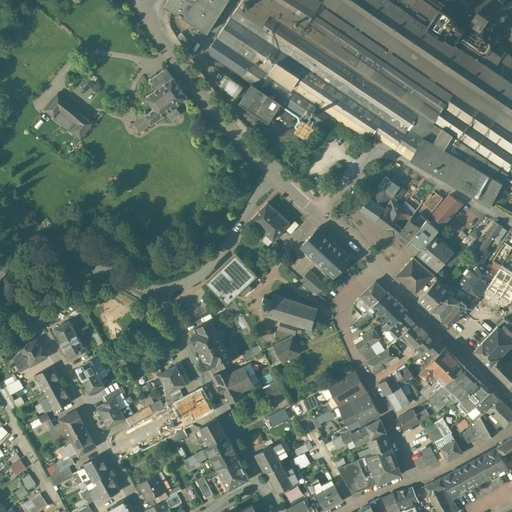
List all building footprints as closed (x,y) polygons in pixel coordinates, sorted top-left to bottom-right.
[(225,0),(168,0),(165,5),(208,33),(226,5),(225,0)] [(242,0),(240,4),(233,15),(232,14),(232,15),(225,26),(224,27),(217,37),(215,40),(211,46),(210,47),(210,48),(211,54),(211,55),(212,55),(213,55),(253,82),(257,85),(298,113),(323,129),(332,115),(358,133),(356,136),(361,140),(364,136),(370,140),(374,134),(411,159),(490,205),(491,204),(493,199),(494,199),(496,194),(497,194),(497,193),(499,188),(500,188),(502,183),(503,182),(506,176),(511,164),(511,57),(495,38),(490,46),(496,50),(494,54),(491,52),(493,49),(491,48),(489,50),(484,46),(477,42),(479,40),(463,29),(465,27),(427,1),(427,0),(242,0)] [(478,10),(469,22),(481,30),(489,18),(478,10)] [(511,28),(504,17),(498,22),(511,41),(511,28)] [(167,67),(151,79),(152,80),(156,86),(158,88),(173,77),(167,68),(167,67)] [(237,97),(245,86),(228,73),(220,84),(237,97)] [(158,88),(147,96),(155,108),(146,114),(152,122),(161,116),(163,116),(164,115),(164,113),(167,111),(175,106),(188,96),(174,77),(173,77),(158,88)] [(257,85),(253,82),(240,101),(239,103),(247,108),(248,106),(251,108),(247,114),(266,126),(270,121),(274,115),(289,125),(298,113),(257,85)] [(96,123),(59,92),(45,108),(74,132),(71,136),(76,141),(79,137),(82,140),(96,123)] [(175,106),(167,111),(172,118),(180,112),(175,106)] [(146,114),(134,123),(133,123),(132,124),(139,132),(140,132),(140,131),(152,122),(146,114)] [(405,167),(396,180),(398,182),(397,183),(400,186),(411,170),(405,167)] [(386,176),(379,186),(393,195),(393,196),(399,188),(400,186),(397,183),(386,176)] [(379,186),(361,210),(376,220),(385,207),(384,206),(393,195),(379,186)] [(399,188),(393,196),(394,196),(392,198),(396,201),(398,199),(399,199),(404,192),(399,188)] [(431,195),(424,204),(433,211),(442,198),(436,193),(433,197),(431,195)] [(450,194),(433,214),(434,214),(435,217),(437,220),(443,225),(463,202),(450,194)] [(385,207),(376,220),(387,228),(397,214),(397,213),(402,206),(396,201),(392,198),(385,207)] [(289,222),(268,202),(252,218),(259,225),(267,232),(263,237),(269,242),(273,238),(274,238),(289,222)] [(406,210),(402,206),(397,213),(397,214),(387,228),(388,228),(387,228),(395,234),(397,235),(412,215),(406,210),(407,209),(406,209),(406,210)] [(421,214),(414,222),(421,227),(427,220),(421,214)] [(414,222),(410,218),(397,235),(407,243),(421,227),(414,222)] [(421,227),(407,243),(418,253),(439,229),(433,225),(427,219),(427,220),(421,227)] [(443,225),(437,220),(433,225),(439,229),(443,225)] [(496,222),(478,246),(485,250),(486,249),(496,235),(503,225),(496,222)] [(259,225),(255,230),(262,237),(263,237),(267,232),(259,225)] [(502,227),(496,235),(501,238),(507,230),(502,227)] [(329,245),(314,231),(301,245),(335,276),(353,258),(333,240),(329,245)] [(434,235),(418,253),(438,270),(445,262),(454,251),(434,235)] [(277,240),(266,252),(270,256),(281,244),(277,240)] [(510,254),(511,249),(511,244),(506,242),(502,251),(510,254)] [(454,251),(445,262),(451,266),(460,255),(458,254),(465,247),(461,244),(454,251)] [(478,246),(473,253),(475,254),(479,258),(485,250),(478,246)] [(478,259),(476,262),(481,265),(490,252),(486,249),(485,250),(479,258),(478,259)] [(239,254),(209,282),(222,295),(221,296),(226,301),(256,272),(239,254)] [(501,257),(498,254),(493,262),(494,263),(492,265),(499,269),(503,262),(499,260),(501,257)] [(414,257),(397,275),(408,285),(410,287),(410,286),(416,292),(425,282),(433,274),(414,257)] [(476,262),(470,269),(469,270),(467,269),(464,273),(465,275),(459,284),(470,291),(475,283),(478,278),(485,268),(481,265),(476,262)] [(485,268),(478,278),(475,283),(470,291),(480,297),(495,275),(499,269),(492,265),(489,271),(485,268)] [(318,276),(310,269),(302,279),(318,293),(326,285),(318,277),(318,276)] [(433,274),(425,282),(430,286),(437,277),(438,277),(433,274)] [(430,286),(419,298),(432,309),(449,289),(437,277),(430,286)] [(376,280),(361,294),(356,299),(354,305),(363,314),(368,309),(388,291),(376,280)] [(511,287),(510,291),(492,281),(481,297),(504,311),(511,297),(511,287)] [(432,309),(431,310),(442,320),(459,301),(454,297),(456,294),(450,288),(432,309)] [(388,291),(368,309),(372,312),(376,308),(389,321),(384,325),(387,329),(390,327),(407,310),(408,309),(388,291)] [(317,310),(318,307),(315,306),(277,294),(274,293),(273,295),(274,296),(273,298),(264,296),(261,305),(270,308),(269,310),(268,313),(271,314),(282,318),(279,328),(296,333),(297,330),(302,332),(304,325),(308,326),(312,328),(313,324),(317,310)] [(240,310),(234,299),(225,304),(231,315),(240,310)] [(459,301),(442,320),(449,326),(467,306),(461,301),(459,301)] [(368,309),(363,314),(356,320),(361,326),(374,314),(372,312),(368,309)] [(407,310),(390,327),(393,331),(391,333),(396,339),(403,332),(416,319),(407,310)] [(211,320),(194,329),(197,333),(192,336),(196,343),(197,343),(201,351),(222,340),(216,329),(223,325),(218,316),(211,320)] [(511,322),(505,317),(498,325),(511,338),(511,322)] [(437,339),(416,319),(403,332),(420,349),(414,356),(418,359),(421,356),(435,341),(437,339)] [(70,320),(55,328),(62,340),(76,332),(70,320)] [(384,325),(380,321),(374,327),(381,335),(387,329),(384,325)] [(498,325),(475,350),(491,367),(498,359),(511,344),(511,338),(498,325)] [(374,327),(354,339),(362,351),(371,344),(382,337),(381,335),(374,327)] [(76,332),(62,340),(68,352),(70,351),(71,353),(70,354),(71,355),(81,349),(79,346),(83,344),(76,332)] [(293,335),(275,344),(283,360),(301,351),(293,335)] [(234,345),(229,336),(222,340),(227,349),(234,345)] [(38,338),(29,343),(22,349),(23,350),(14,358),(21,370),(31,365),(31,366),(48,357),(42,345),(41,345),(38,338)] [(222,340),(201,351),(206,359),(205,359),(209,367),(214,365),(216,369),(233,360),(240,356),(235,347),(228,351),(227,349),(222,340)] [(435,341),(421,356),(428,363),(443,348),(435,341)] [(283,360),(275,344),(268,348),(276,364),(283,360)] [(371,344),(362,351),(368,360),(378,354),(371,344)] [(260,345),(243,353),(246,360),(263,352),(260,345)] [(368,360),(375,374),(381,370),(386,367),(384,364),(389,361),(397,355),(390,346),(383,351),(378,354),(368,360)] [(446,347),(445,346),(428,363),(420,372),(430,382),(438,390),(454,373),(455,374),(464,365),(463,364),(457,358),(456,356),(446,347)] [(171,354),(161,359),(164,364),(174,359),(171,354)] [(397,355),(389,361),(391,364),(400,359),(397,355)] [(161,359),(155,363),(158,368),(164,364),(161,359)] [(511,361),(510,360),(507,364),(505,362),(503,364),(498,359),(491,367),(507,383),(511,377),(511,361)] [(98,372),(91,360),(77,368),(83,380),(98,372)] [(250,363),(244,366),(249,376),(256,373),(250,363)] [(417,376),(410,364),(407,366),(411,371),(415,377),(417,376)] [(464,365),(455,374),(454,373),(438,390),(429,399),(432,404),(437,412),(449,399),(453,403),(458,397),(462,400),(481,381),(464,364),(464,365)] [(52,365),(36,374),(46,392),(62,383),(52,365)] [(177,365),(159,374),(164,383),(182,374),(177,365)] [(244,366),(231,373),(228,368),(214,375),(219,385),(221,389),(249,376),(244,366)] [(411,371),(407,366),(402,369),(409,381),(415,377),(411,371)] [(402,369),(380,381),(387,393),(402,385),(409,381),(402,369)] [(356,370),(342,378),(329,386),(334,395),(362,379),(356,370)] [(83,380),(90,393),(92,392),(94,395),(101,391),(100,388),(105,385),(98,372),(83,380)] [(191,381),(186,372),(182,374),(187,383),(187,384),(191,381)] [(15,374),(4,380),(7,385),(18,378),(15,374)] [(182,374),(164,383),(169,393),(187,383),(182,374)] [(249,376),(221,389),(223,393),(223,392),(229,402),(243,396),(241,391),(255,385),(249,376)] [(19,379),(7,386),(11,394),(24,387),(19,379)] [(279,379),(260,388),(266,400),(285,391),(279,379)] [(362,380),(336,394),(341,403),(363,392),(368,390),(362,380)] [(117,381),(105,388),(108,394),(120,387),(117,381)] [(462,400),(456,405),(465,414),(472,407),(490,390),(481,381),(462,400)] [(430,382),(421,391),(429,399),(438,390),(430,382)] [(62,383),(46,392),(48,397),(41,400),(46,411),(54,407),(55,410),(72,401),(62,383)] [(402,385),(387,393),(396,410),(410,401),(402,385)] [(120,387),(108,394),(110,399),(115,396),(116,397),(123,393),(120,387)] [(490,390),(472,407),(480,416),(500,399),(501,398),(491,389),(490,390)] [(181,390),(169,397),(172,403),(184,396),(181,390)] [(202,390),(178,402),(183,411),(185,416),(192,412),(195,418),(212,408),(208,401),(206,397),(202,390)] [(368,391),(339,406),(348,423),(358,417),(362,424),(380,414),(380,413),(381,413),(368,391)] [(123,393),(116,397),(121,408),(128,404),(123,393)] [(110,399),(104,402),(105,405),(98,408),(103,418),(122,408),(121,408),(116,397),(115,396),(110,399)] [(315,396),(304,401),(308,410),(319,403),(315,396)] [(511,422),(511,410),(501,399),(500,399),(485,412),(493,423),(498,419),(506,427),(511,422)] [(161,400),(151,405),(154,412),(164,407),(161,400)] [(178,402),(145,420),(148,425),(145,427),(146,430),(136,436),(143,450),(170,436),(174,434),(177,432),(170,419),(171,419),(170,418),(183,411),(178,402)] [(437,412),(432,404),(426,408),(430,413),(432,412),(437,412)] [(150,405),(127,417),(127,418),(131,425),(154,412),(151,405),(150,405)] [(472,407),(465,414),(467,416),(466,417),(473,426),(476,424),(474,421),(480,416),(472,407)] [(122,408),(103,418),(109,427),(127,418),(127,417),(122,408)] [(414,408),(398,417),(405,429),(421,420),(430,413),(426,408),(419,413),(418,416),(414,408)] [(331,409),(318,416),(321,422),(334,416),(331,409)] [(77,410),(60,419),(61,422),(54,426),(60,436),(67,433),(70,437),(87,428),(77,410)] [(287,412),(271,420),(274,426),(290,418),(287,412)] [(493,423),(485,412),(480,416),(474,421),(476,424),(482,434),(485,440),(499,431),(493,423)] [(381,417),(353,432),(355,438),(330,451),(333,456),(369,440),(387,431),(381,417)] [(443,417),(436,421),(444,436),(448,435),(452,431),(443,417)] [(40,418),(32,421),(34,426),(42,423),(40,418)] [(217,418),(200,427),(202,429),(196,433),(201,443),(207,439),(210,445),(211,445),(227,436),(217,418)] [(47,420),(34,427),(38,436),(52,428),(47,420)] [(145,420),(124,430),(127,436),(145,427),(148,425),(145,420)] [(444,436),(436,421),(426,427),(435,442),(436,441),(444,436)] [(473,426),(462,432),(468,442),(482,434),(476,424),(473,426)] [(0,440),(8,432),(2,426),(0,428),(0,440)] [(87,428),(70,437),(72,441),(59,448),(65,459),(77,452),(79,455),(96,446),(90,434),(87,428)] [(177,432),(174,434),(176,438),(177,440),(188,435),(184,429),(177,432)] [(352,430),(326,443),(330,451),(355,438),(353,432),(352,430)] [(387,431),(369,440),(373,453),(392,446),(387,431)] [(444,436),(436,441),(439,448),(441,447),(449,460),(463,452),(452,433),(448,435),(444,436)] [(227,436),(211,445),(210,445),(204,449),(207,454),(208,454),(211,456),(212,457),(210,459),(210,460),(211,462),(213,461),(217,469),(218,469),(239,457),(235,450),(232,443),(231,444),(227,436)] [(511,436),(497,445),(498,446),(502,453),(511,446),(511,436)] [(11,442),(8,438),(1,446),(4,449),(11,442)] [(311,441),(301,446),(304,451),(313,446),(311,441)] [(280,443),(274,446),(273,445),(257,454),(267,473),(283,464),(280,458),(286,455),(280,443)] [(430,445),(421,450),(428,465),(438,460),(430,445)] [(373,453),(368,455),(371,462),(366,464),(368,469),(370,468),(372,474),(374,474),(378,483),(382,481),(402,473),(396,457),(392,446),(373,453)] [(498,446),(470,461),(481,480),(508,465),(504,457),(502,453),(498,446)] [(207,454),(204,449),(184,459),(190,470),(203,463),(201,460),(206,457),(208,454),(207,454)] [(302,468),(314,461),(308,450),(295,457),(302,468)] [(17,453),(8,459),(11,464),(21,458),(17,453)] [(101,454),(84,463),(84,464),(85,464),(86,466),(74,473),(75,476),(79,484),(91,477),(94,481),(111,472),(101,454)] [(239,457),(218,469),(220,473),(219,474),(213,477),(222,494),(229,490),(250,479),(239,457)] [(359,458),(338,466),(353,493),(373,485),(369,475),(366,477),(359,458)] [(20,459),(11,466),(16,474),(26,467),(20,459)] [(470,461),(443,476),(453,495),(481,480),(470,461)] [(293,467),(286,470),(283,464),(267,473),(268,473),(270,478),(268,479),(273,487),(274,486),(277,491),(278,492),(279,492),(279,491),(292,484),(293,483),(300,480),(293,467)] [(71,468),(64,472),(66,476),(68,475),(69,479),(75,476),(74,473),(71,468)] [(111,472),(94,481),(96,486),(85,492),(90,501),(94,499),(95,500),(102,496),(103,498),(103,499),(103,500),(121,490),(111,472)] [(30,474),(21,480),(24,485),(33,479),(30,474)] [(157,474),(139,483),(148,500),(166,490),(157,474)] [(374,474),(372,474),(369,475),(373,485),(378,483),(374,474)] [(206,475),(196,480),(204,498),(214,494),(206,475)] [(440,477),(426,484),(426,483),(425,484),(426,485),(430,494),(446,485),(442,477),(441,476),(440,477)] [(33,479),(24,485),(27,490),(37,484),(33,479)] [(335,483),(317,493),(325,509),(344,499),(335,483)] [(454,511),(460,509),(446,485),(430,494),(439,511),(436,511),(454,511)] [(413,486),(395,492),(401,506),(404,505),(405,508),(402,509),(403,511),(418,511),(414,502),(419,500),(413,486)] [(166,490),(148,500),(152,506),(164,500),(169,496),(166,490)] [(169,496),(164,500),(168,508),(169,508),(168,507),(170,505),(172,508),(183,502),(178,492),(169,496)] [(401,506),(395,492),(384,497),(390,511),(392,510),(392,511),(403,511),(402,509),(401,510),(399,507),(401,506)] [(41,493),(32,499),(35,505),(36,505),(45,499),(41,493)] [(389,511),(383,497),(382,496),(371,501),(376,511),(389,511)] [(45,499),(36,505),(40,511),(49,505),(45,499)] [(132,511),(125,499),(108,508),(109,509),(110,511),(108,511),(132,511)] [(305,499),(287,509),(288,511),(312,511),(309,505),(305,499)] [(152,506),(147,509),(147,510),(148,511),(170,511),(169,509),(169,508),(168,508),(164,500),(152,506)] [(319,511),(320,511),(314,502),(309,505),(312,511),(319,511)] [(375,511),(371,502),(368,504),(359,508),(361,511),(375,511)] [(253,504),(237,511),(232,511),(231,510),(226,511),(258,511),(253,503),(252,504),(253,504)]
